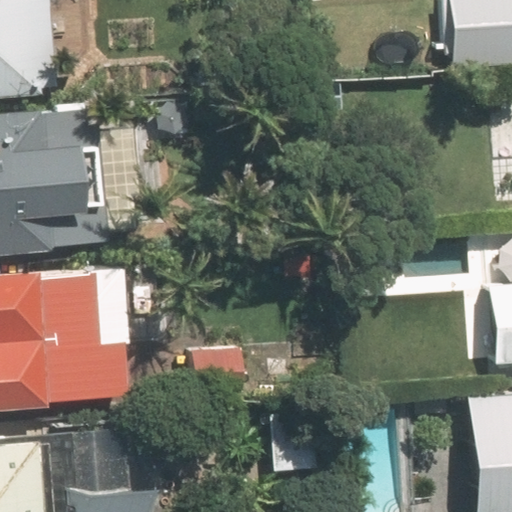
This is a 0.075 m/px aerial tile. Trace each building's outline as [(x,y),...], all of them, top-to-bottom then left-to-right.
[(53,0),(0,0),(0,96),(59,94),(53,0)] [(80,106),(0,110),(0,256),(89,252),(80,106)] [(0,408),(125,401),(121,337),(132,336),(128,263),(0,270),(0,408)] [(511,279),(484,281),(487,361),(511,359),(511,279)] [(259,346),(187,345),(186,385),(258,386),(259,346)] [(511,511),(511,389),(460,392),(466,511),(511,511)] [(320,405),(265,406),(266,472),(321,472),(320,405)] [(62,427),(0,431),(0,511),(145,511),(144,483),(67,489),(62,427)]
